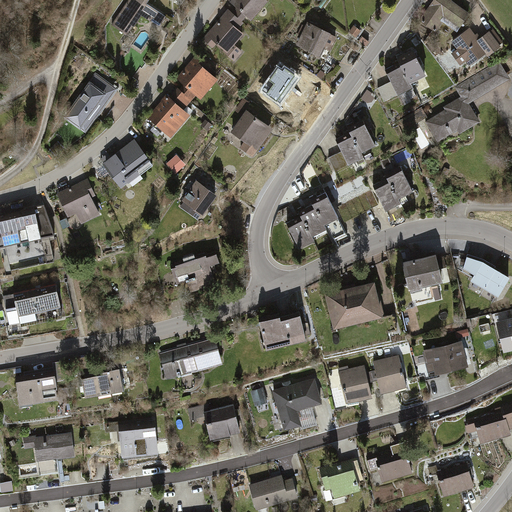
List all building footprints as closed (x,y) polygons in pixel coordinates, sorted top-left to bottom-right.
[(164,28),(170,19),(151,6),(142,0),(131,0),(113,27),(127,36),(134,25),(138,28),(147,16),(164,28)] [(234,0),(232,3),(239,9),(252,20),(257,24),(274,4),(268,0),(234,0)] [(435,0),(423,21),(439,32),(445,23),(461,32),(473,13),(455,2),(455,0),(435,0)] [(243,29),(252,20),(239,9),(234,15),(230,11),(205,41),(215,50),(219,45),(233,57),(251,36),(243,29)] [(340,36),(309,23),(300,46),(331,59),(340,36)] [(363,31),(357,27),(352,33),(359,37),(363,31)] [(475,29),(455,42),(472,68),(506,45),(496,31),(482,40),(475,29)] [(418,51),(403,58),(405,63),(415,83),(431,76),(418,51)] [(225,80),(198,57),(179,78),(186,84),(182,88),(197,101),(201,97),(206,102),(225,80)] [(415,83),(405,63),(389,71),(394,83),(401,97),(418,89),(415,83)] [(465,97),(468,103),(511,79),(511,77),(502,63),(457,88),(463,98),(465,97)] [(308,78),(279,67),(270,92),(299,103),(308,78)] [(118,89),(97,73),(65,117),(87,132),(118,89)] [(401,97),(394,83),(381,90),(388,104),(401,97)] [(190,109),(197,101),(182,88),(173,99),(169,96),(150,117),(175,139),(196,115),(190,109)] [(370,91),(364,100),(371,104),(377,95),(370,91)] [(447,110),(425,122),(438,145),(479,122),(468,103),(465,97),(463,98),(445,108),(447,110)] [(279,130),(248,110),(234,132),(245,139),(241,146),(260,158),(279,130)] [(215,125),(209,121),(204,128),(210,132),(215,125)] [(381,148),(369,121),(355,127),(357,132),(367,154),(381,148)] [(367,154),(357,132),(341,140),(347,152),(353,166),(369,158),(367,154)] [(137,140),(105,165),(124,189),(132,183),(135,187),(146,179),(140,171),(153,161),(137,140)] [(353,166),(347,152),(331,159),(337,173),(353,166)] [(177,172),(187,161),(177,153),(167,163),(177,172)] [(408,167),(391,174),(394,179),(404,202),(420,194),(408,167)] [(90,179),(59,193),(70,217),(78,214),(83,223),(102,214),(94,197),(98,195),(90,179)] [(394,179),(376,188),(389,216),(407,208),(404,202),(394,179)] [(223,196),(199,182),(187,203),(211,217),(223,196)] [(321,206),(331,227),(346,220),(333,193),(318,200),(321,206)] [(306,218),(317,240),(333,232),(331,227),(321,206),(304,213),(306,218)] [(37,210),(0,217),(0,219),(6,246),(44,238),(37,210)] [(306,218),(290,226),(303,253),(319,245),(317,240),(306,218)] [(125,242),(112,245),(114,251),(127,248),(125,242)] [(180,270),(176,271),(184,297),(233,282),(225,256),(213,260),(212,257),(201,261),(199,256),(187,260),(188,265),(180,267),(180,270)] [(444,256),(406,265),(413,295),(451,286),(444,256)] [(508,275),(479,259),(478,261),(465,256),(461,269),(470,275),(467,280),(496,296),(508,275)] [(62,313),(56,283),(14,291),(17,307),(6,309),(9,324),(62,313)] [(381,283),(331,295),(339,332),(390,320),(381,283)] [(511,318),(495,322),(500,346),(511,342),(511,318)] [(289,319),(265,325),(273,353),(315,342),(309,319),(290,323),(289,319)] [(180,349),(161,354),(169,382),(228,366),(220,338),(189,347),(189,345),(179,347),(180,349)] [(467,367),(461,340),(423,348),(429,371),(440,368),(442,379),(455,376),(454,370),(467,367)] [(402,355),(375,362),(385,397),(412,390),(402,355)] [(125,365),(85,372),(90,401),(103,399),(103,402),(116,400),(116,397),(130,394),(125,365)] [(377,399),(368,366),(351,370),(350,367),(340,370),(349,406),(377,399)] [(62,378),(22,384),(25,408),(65,402),(62,378)] [(286,389),(274,392),(287,433),(307,427),(302,411),(327,403),(319,378),(294,386),(293,382),(284,384),(286,389)] [(264,388),(252,392),(257,408),(269,405),(264,388)] [(497,413),(462,424),(465,435),(474,432),(478,445),(511,436),(508,429),(511,427),(511,402),(495,408),(497,413)] [(211,404),(189,411),(193,422),(209,417),(216,443),(245,434),(237,406),(213,413),(211,404)] [(164,430),(126,432),(128,460),(166,458),(164,430)] [(79,459),(77,433),(26,438),(27,451),(40,450),(41,463),(79,459)] [(418,460),(414,443),(394,448),(394,451),(369,458),(373,474),(384,471),(388,485),(417,478),(413,461),(418,460)] [(362,459),(322,470),(328,493),(335,491),(338,500),(371,491),(362,459)] [(466,461),(433,471),(441,496),(473,487),(466,461)] [(287,477),(252,488),(258,511),(259,511),(305,499),(300,481),(290,484),(287,477)]
